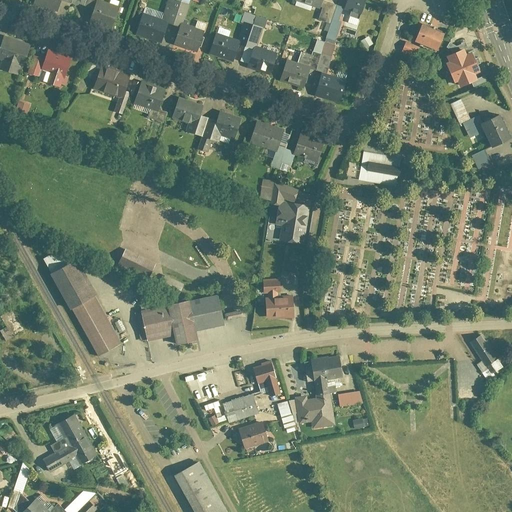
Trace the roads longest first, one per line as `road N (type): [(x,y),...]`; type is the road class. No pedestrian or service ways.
road 1 (residential): [(0,411),(309,338),(511,322)]
road 2 (residential): [(0,12),(346,128)]
road 3 (residential): [(346,128),(400,0)]
